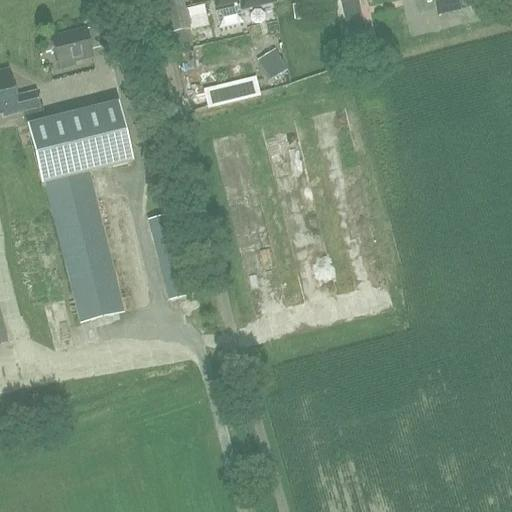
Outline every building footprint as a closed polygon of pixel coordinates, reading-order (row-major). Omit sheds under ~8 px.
[(169,35),(190,30),(183,0),(166,0),(161,1),(169,35)] [(240,8),(243,7),(272,1),(271,0),(216,0),(217,5),(232,2),(233,9),(215,13),(218,30),(243,24),(240,8)] [(457,0),(433,0),(437,16),(460,10),(457,0)] [(464,0),(466,9),(487,6),(486,0),(464,0)] [(340,8),(343,18),(356,15),(353,4),(340,8)] [(189,8),(192,29),(211,26),(207,5),(189,8)] [(325,15),(311,16),(311,28),(326,27),(325,15)] [(309,18),(291,21),(293,32),(311,29),(309,18)] [(287,38),(285,23),(267,25),(269,40),(287,38)] [(73,63),(91,58),(84,31),(51,40),(58,69),(73,65),(73,63)] [(261,61),(271,77),(286,67),(276,52),(261,61)] [(4,116),(39,107),(36,93),(15,99),(8,72),(0,73),(0,110),(3,110),(4,116)] [(204,88),(209,108),(263,95),(257,74),(204,88)] [(91,171),(131,161),(117,104),(28,127),(42,183),(47,182),(82,322),(126,312),(91,171)] [(272,170),(307,164),(304,149),(270,155),(272,170)] [(169,302),(193,296),(173,215),(148,221),(169,302)]
